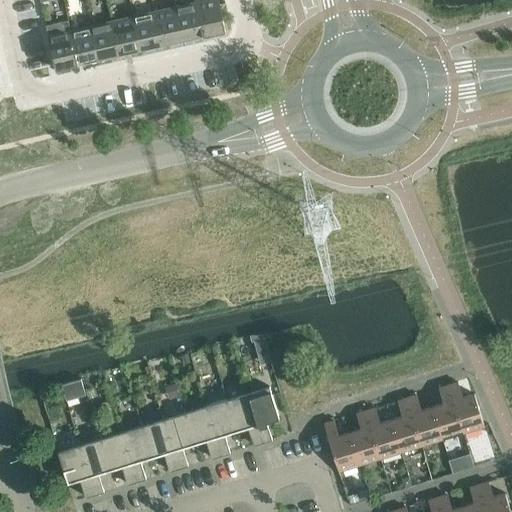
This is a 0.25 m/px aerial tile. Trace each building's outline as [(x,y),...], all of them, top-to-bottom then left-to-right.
[(195,0),(196,2),(197,2),(204,36),(226,31),(219,0),(195,0)] [(197,2),(196,2),(175,6),(183,40),(204,36),(197,2)] [(175,6),(154,11),(162,45),(183,40),(175,6)] [(154,11),(133,16),(141,50),(162,45),(154,11)] [(133,16),(112,21),(120,55),(141,50),(133,16)] [(112,21),(91,26),(99,59),(120,55),(112,21)] [(91,26),(71,30),(70,30),(78,64),(99,59),(91,26)] [(70,30),(71,30),(70,28),(48,33),(56,69),(78,64),(70,30)] [(458,382),(449,385),(463,432),(485,426),(475,393),(463,397),(458,382)] [(444,403),(433,406),(443,439),(463,432),(449,385),(439,388),(444,403)] [(270,386),(248,392),(263,441),(273,438),(267,421),(280,417),(270,386)] [(248,392),(227,399),(237,430),(249,427),(254,444),(263,441),(248,392)] [(417,394),(407,397),(422,445),(443,439),(433,406),(422,410),(417,394)] [(402,416),(391,419),(401,452),(422,445),(407,397),(398,400),(402,416)] [(227,399),(206,405),(221,454),(231,451),(225,434),(237,430),(227,399)] [(206,405),(185,412),(195,443),(206,440),(212,457),(221,454),(206,405)] [(376,407),(366,410),(381,458),(401,452),(391,419),(381,422),(376,407)] [(361,428),(351,432),(361,464),(381,458),(366,410),(356,413),(361,428)] [(185,412),(164,418),(179,467),(189,464),(183,447),(195,443),(185,412)] [(164,418),(143,425),(153,456),(164,453),(170,470),(179,467),(164,418)] [(361,464),(351,432),(339,435),(335,420),(324,423),(339,471),(361,464)] [(143,425),(122,432),(137,480),(147,477),(141,460),(153,456),(143,425)] [(122,432),(101,438),(111,469),(122,466),(128,483),(137,480),(122,432)] [(101,438),(80,445),(95,493),(105,491),(99,473),(111,469),(101,438)] [(95,493),(80,445),(58,451),(68,483),(80,479),(86,496),(95,493)] [(454,470),(476,463),(472,451),(450,457),(454,470)] [(489,481),(479,484),(488,511),(511,511),(505,493),(494,496),(489,481)] [(474,502),(463,506),(465,511),(488,511),(479,484),(470,487),(474,502)] [(448,494),(438,497),(442,511),(465,511),(463,506),(453,509),(448,494)] [(432,511),(442,511),(438,497),(428,500),(432,511)]
